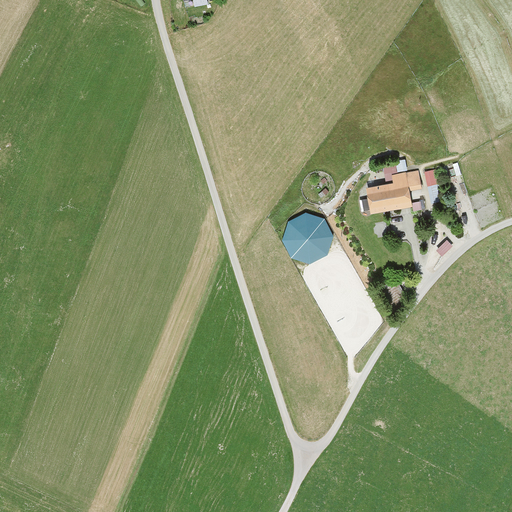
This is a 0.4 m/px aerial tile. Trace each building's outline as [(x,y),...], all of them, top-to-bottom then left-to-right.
[(438,182),(436,168),(425,169),(427,183),(438,182)] [(393,183),(365,189),(371,215),(412,207),(409,193),(421,190),(417,172),(392,177),(393,183)] [(282,234),(296,265),(338,246),(320,207),(286,223),(290,231),(282,234)] [(443,253),(453,244),(448,238),(437,246),(443,253)] [(405,294),(398,281),(384,289),(392,301),(405,294)]
